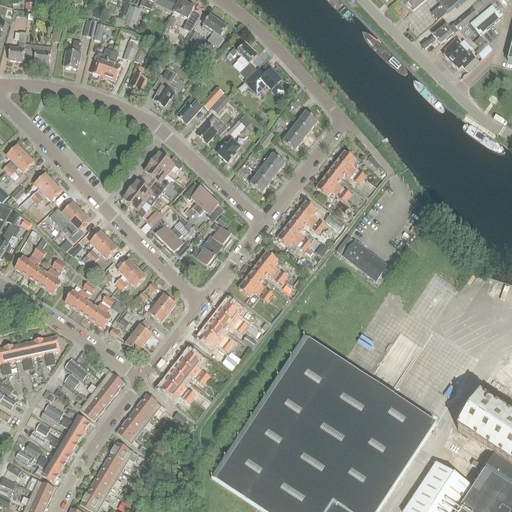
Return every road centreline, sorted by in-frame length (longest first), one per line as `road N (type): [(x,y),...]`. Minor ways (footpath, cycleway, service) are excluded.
road 1 (unclassified): [(511,138),(450,91),(365,0)]
road 2 (residential): [(162,132),(66,91),(0,86)]
road 3 (residential): [(222,0),(269,39),(338,119)]
road 4 (residential): [(141,379),(6,288)]
road 5 (residential): [(58,511),(141,379)]
road 6 (residential): [(103,209),(0,100)]
road 7 (residential): [(261,225),(162,132)]
road 8 (residential): [(198,306),(103,209)]
road 9 (residential): [(261,225),(335,134),(338,119)]
